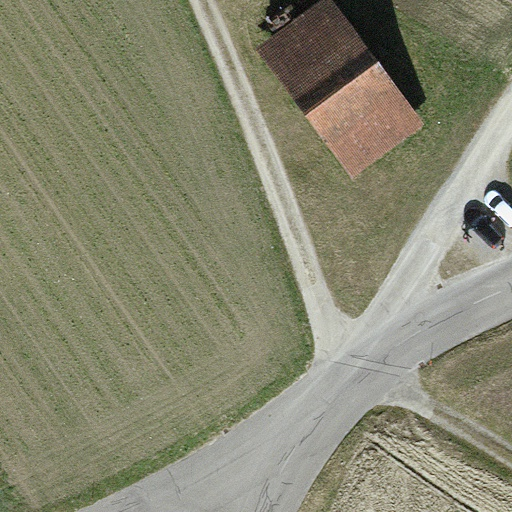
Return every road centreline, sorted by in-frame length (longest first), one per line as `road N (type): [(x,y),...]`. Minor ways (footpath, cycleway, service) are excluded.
road 1 (track): [(206,0),(319,328),(384,348)]
road 2 (unclassified): [(256,511),(257,487),(384,348),(511,306)]
road 3 (track): [(384,348),(511,106)]
road 4 (track): [(511,452),(384,348)]
